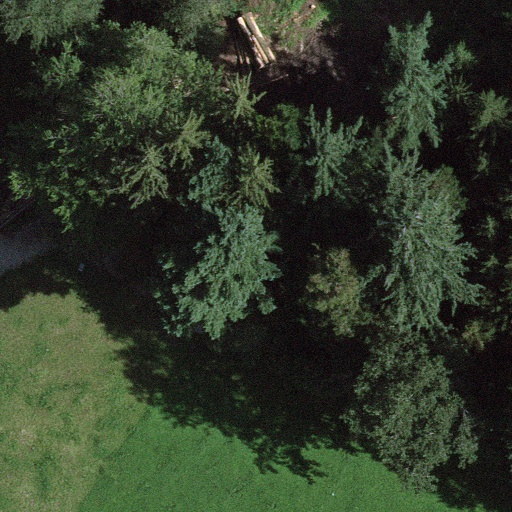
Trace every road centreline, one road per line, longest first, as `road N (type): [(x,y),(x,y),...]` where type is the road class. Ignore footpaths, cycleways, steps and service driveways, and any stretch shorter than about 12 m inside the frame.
road 1 (track): [(473,0),(392,64),(252,147),(0,254)]
road 2 (track): [(302,117),(511,104)]
